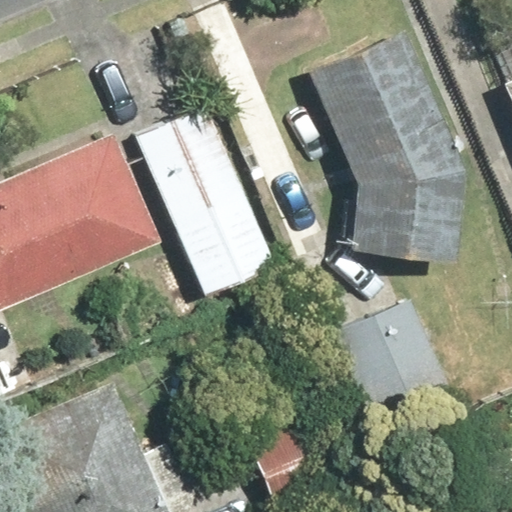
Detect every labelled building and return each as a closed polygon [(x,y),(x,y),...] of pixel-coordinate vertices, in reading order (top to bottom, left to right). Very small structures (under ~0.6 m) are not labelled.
[(401,28),(309,70),(359,177),(348,234),(447,253),(464,164),(401,28)] [(511,74),(501,79),(511,105),(511,74)] [(199,97),(123,134),(202,293),(277,256),(199,97)] [(108,134),(0,178),(0,299),(152,236),(108,134)] [(408,293),(327,328),(363,410),(444,375),(408,293)] [(168,511),(113,377),(0,423),(0,449),(25,511),(168,511)]
